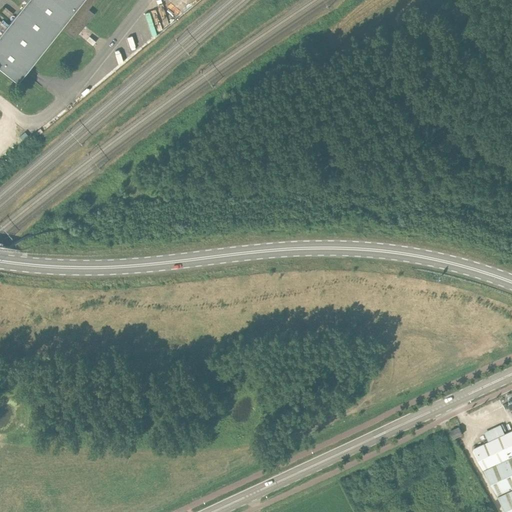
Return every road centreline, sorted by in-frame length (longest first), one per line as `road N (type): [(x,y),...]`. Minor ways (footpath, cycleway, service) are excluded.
road 1 (tertiary): [(0,261),(91,268),(336,248),(411,255),(511,283)]
road 2 (tertiary): [(214,511),(511,374)]
